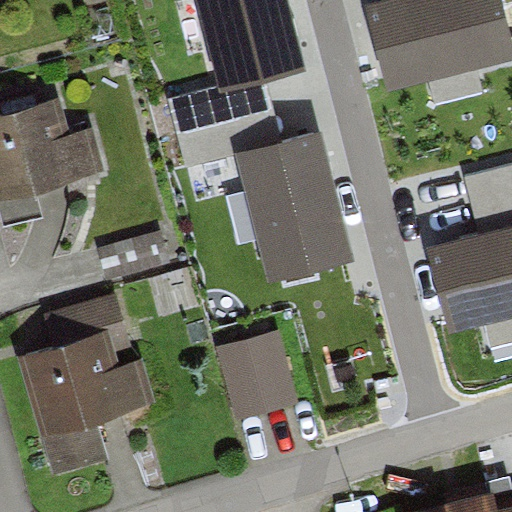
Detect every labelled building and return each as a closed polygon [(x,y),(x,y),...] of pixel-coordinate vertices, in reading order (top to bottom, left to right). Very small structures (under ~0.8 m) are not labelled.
[(293,22),(287,0),(204,0),(224,79),(263,68),(302,58),(293,22)] [(511,27),(505,0),(366,0),(387,84),(511,53),(511,27)] [(283,139),(263,68),(224,79),(171,94),(191,165),(241,151),(283,139)] [(29,109),(0,116),(0,205),(5,226),(43,217),(36,189),(103,172),(93,132),(70,138),(61,101),(29,109)] [(331,158),(323,129),(283,139),(241,151),(272,271),(356,251),(331,158)] [(511,161),(464,174),(479,228),(433,240),(455,321),(511,306),(511,161)] [(96,417),(154,401),(142,358),(120,364),(115,345),(129,341),(115,291),(48,310),(58,347),(21,357),(53,467),(106,452),(96,417)] [(278,334),(219,351),(240,422),(299,405),(278,334)] [(461,505),(433,511),(496,511),(493,496),(461,505)]
